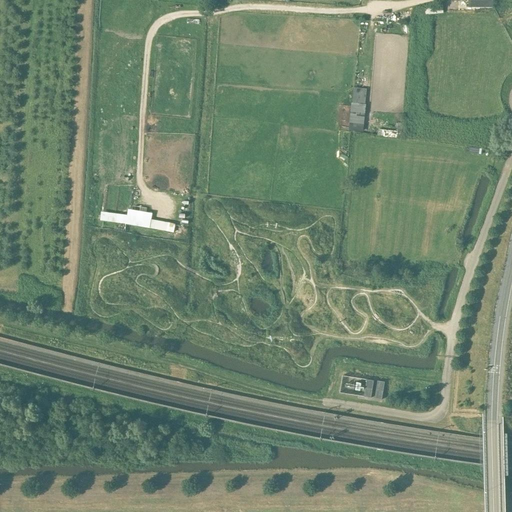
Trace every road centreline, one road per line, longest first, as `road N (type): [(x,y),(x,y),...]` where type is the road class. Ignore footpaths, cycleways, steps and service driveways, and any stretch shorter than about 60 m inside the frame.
road 1 (track): [(236,231),(239,249),(280,295),(274,321),(254,327),(231,247),(204,212),(209,199),(251,226),(295,230),(332,218),(327,255),(304,235),(296,243),(315,290),(300,322),(409,347),(428,330),(402,292),(319,286)]
road 2 (track): [(426,0),(364,11),(238,6),(163,19),(148,41),(138,176),(153,202)]
road 3 (track): [(238,279),(217,286),(173,258),(135,261),(98,237),(93,311),(130,310),(162,328),(171,322),(162,309),(100,297),(99,282),(127,265)]
road 4 (track): [(127,265),(153,266),(135,283),(202,333),(280,347),(299,366),(311,359),(301,343),(246,333),(213,308),(217,293),(239,292)]
road 5 (track): [(0,318),(324,402)]
road 6 (track): [(0,389),(263,452)]
road 7 (tertiary): [(493,511),(493,369),(511,256)]
road 8 (track): [(331,288),(328,304),(350,332),(365,323),(351,302),(361,293),(375,318),(396,329),(419,311)]
road 9 (track): [(319,286),(290,251),(236,231),(231,218)]
